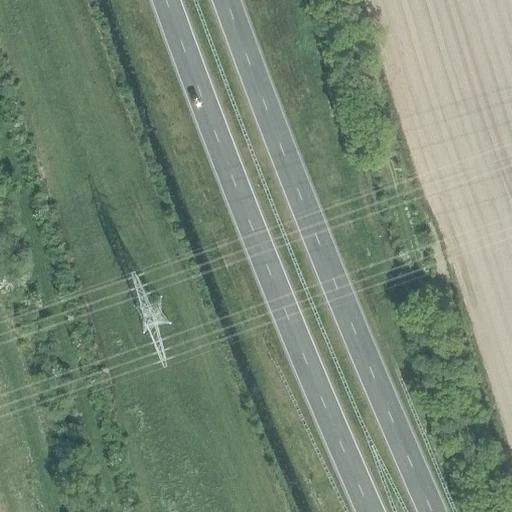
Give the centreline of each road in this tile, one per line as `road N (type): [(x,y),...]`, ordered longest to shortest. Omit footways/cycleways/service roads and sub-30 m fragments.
road 1 (trunk): [(432,511),(225,0)]
road 2 (trunk): [(166,0),(285,315),(371,511)]
